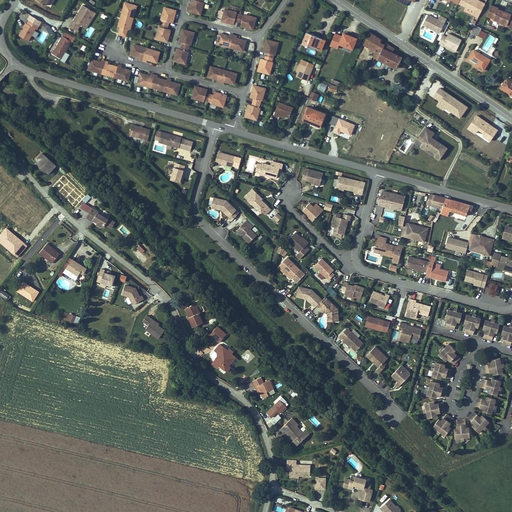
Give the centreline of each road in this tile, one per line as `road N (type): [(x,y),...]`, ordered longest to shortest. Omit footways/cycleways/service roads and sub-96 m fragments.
road 1 (residential): [(0,138),(60,209),(165,296),(198,365),(253,408),(273,461),(272,486)]
road 2 (residential): [(215,125),(193,202),(196,218),(391,406),(389,418)]
road 3 (tertiary): [(12,63),(215,125)]
road 4 (residential): [(354,257),(365,271),(511,308)]
road 5 (unknown): [(444,190),(459,143),(415,109),(432,64)]
road 6 (tertiary): [(233,130),(377,171)]
road 7 (tertiary): [(377,171),(511,209)]
road 8 (secondary): [(400,42),(511,119)]
